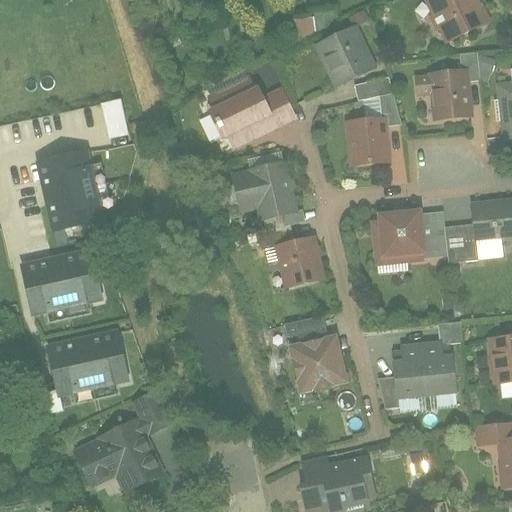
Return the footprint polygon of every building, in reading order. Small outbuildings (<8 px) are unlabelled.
[(434,0),(424,5),(444,48),(490,26),(477,0),(434,0)] [(376,71),(357,29),(313,50),(332,91),(376,71)] [(471,122),(468,74),(413,78),(415,100),(430,99),(432,125),(471,122)] [(296,125),(281,91),(257,101),(249,81),(207,99),(213,113),(206,116),(218,146),(227,142),(231,152),(296,125)] [(511,86),(496,87),(499,147),(511,145),(511,86)] [(98,104),(104,140),(127,136),(122,100),(98,104)] [(387,122),(342,124),(345,172),(390,169),(387,122)] [(54,233),(102,222),(86,153),(38,164),(54,233)] [(286,165),(228,178),(237,218),(255,214),(258,226),(298,217),(286,165)] [(511,242),(511,207),(474,211),(478,246),(511,242)] [(418,214),(371,219),(375,263),(422,259),(418,214)] [(323,283),(315,241),(275,249),(283,291),(323,283)] [(102,301),(91,253),(22,268),(33,316),(102,301)] [(440,346),(462,342),(458,323),(437,326),(440,346)] [(60,397),(128,382),(118,334),(49,349),(60,397)] [(511,338),(487,342),(492,389),(511,386),(511,338)] [(346,388),(335,340),(287,352),(298,400),(346,388)] [(398,402),(459,397),(454,350),(393,356),(398,402)] [(166,479),(139,423),(72,455),(90,493),(114,481),(122,499),(166,479)] [(511,442),(498,443),(502,495),(511,494),(511,442)] [(377,500),(368,461),(328,469),(326,461),(300,466),(305,488),(298,489),(302,511),(367,511),(368,511),(366,503),(377,500)]
